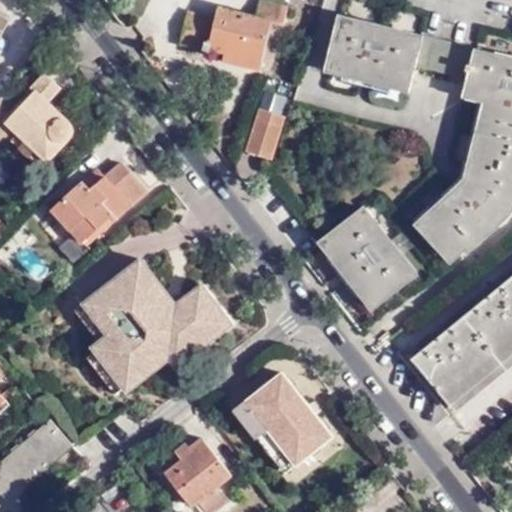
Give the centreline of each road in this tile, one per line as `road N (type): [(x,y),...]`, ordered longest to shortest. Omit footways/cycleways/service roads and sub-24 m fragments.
road 1 (primary): [(315,310),(86,0)]
road 2 (residential): [(315,310),(57,511)]
road 3 (primary): [(472,511),(315,310)]
